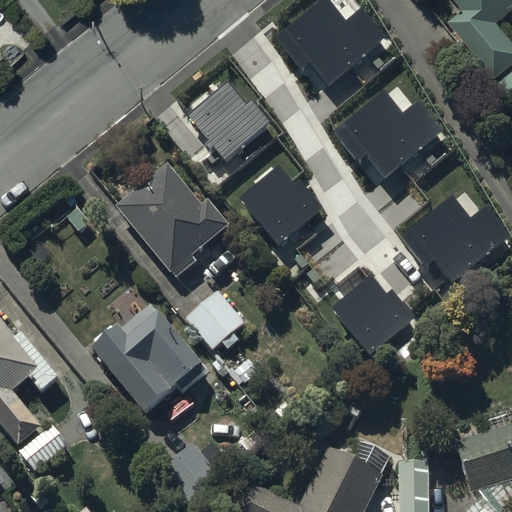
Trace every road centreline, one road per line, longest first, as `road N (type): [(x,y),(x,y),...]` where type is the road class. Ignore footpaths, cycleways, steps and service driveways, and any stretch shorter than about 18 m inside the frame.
road 1 (unclassified): [(0,168),(206,0)]
road 2 (residential): [(511,206),(387,0)]
